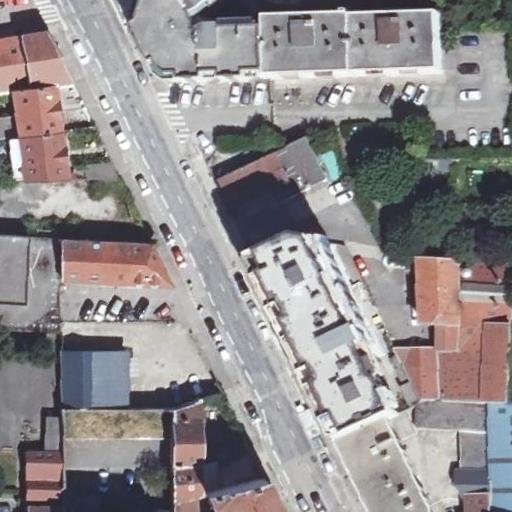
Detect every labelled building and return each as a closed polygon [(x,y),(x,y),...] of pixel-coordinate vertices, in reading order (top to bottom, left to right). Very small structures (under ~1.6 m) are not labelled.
[(271,78),(270,26),(217,27),(213,29),(208,32),(201,16),(206,12),(220,0),(148,0),(148,1),(149,1),(143,20),(142,20),(140,26),(142,31),(143,30),(150,43),(149,44),(150,47),(151,47),(152,47),(153,47),(155,51),(156,54),(155,55),(154,56),(156,59),(157,59),(164,72),(162,73),(164,76),(173,82),(178,81),(178,80),(184,80),(184,81),(189,81),(189,80),(207,79),(207,80),(230,80),(230,79),(248,78),(248,79),(253,79),(253,78),(265,78),(265,79),(271,78)] [(246,0),(253,13),(262,9),(257,0),(246,0)] [(406,74),(443,73),(443,70),(457,70),(457,42),(443,42),(442,20),(442,13),(289,17),(269,18),(270,26),(271,78),(274,79),(275,79),(274,76),(279,76),(279,77),(284,76),(284,78),(286,78),(286,79),(287,79),(286,78),(308,77),(308,78),(308,77),(311,77),(311,76),(318,76),(318,77),(320,77),(320,78),(321,78),(321,77),(393,75),(396,75),(396,73),(403,73),(403,75),(405,75),(406,75),(406,74)] [(0,91),(13,90),(13,88),(54,83),(55,86),(73,83),(72,79),(72,78),(59,50),(49,30),(0,39),(0,91)] [(19,133),(61,130),(58,110),(55,86),(54,83),(13,88),(13,90),(19,133)] [(24,179),(67,177),(64,153),(61,130),(19,133),(24,179)] [(288,198),(329,178),(308,138),(267,157),(282,187),(288,198)] [(440,155),(424,156),(424,165),(441,165),(440,155)] [(282,187),(267,157),(223,179),(237,208),(282,187)] [(87,179),(120,181),(112,162),(86,165),(87,179)] [(448,186),(424,187),(424,204),(449,204),(448,186)] [(0,328),(61,332),(61,323),(61,277),(60,237),(0,233),(0,328)] [(340,442),(391,418),(399,414),(322,249),(323,240),(298,235),(253,257),(253,260),(340,442)] [(61,277),(169,281),(149,241),(127,240),(60,237),(61,277)] [(348,244),(337,242),(354,281),(363,277),(348,244)] [(423,403),(428,400),(490,402),(511,403),(511,381),(511,264),(410,254),(409,267),(423,268),(424,322),(489,324),(488,346),(425,348),(397,349),(399,353),(412,381),(423,403)] [(489,324),(424,322),(425,348),(488,346),(489,324)] [(62,408),(127,409),(126,349),(62,349),(62,408)] [(412,381),(399,353),(390,358),(403,386),(412,381)] [(418,406),(423,403),(412,381),(403,386),(413,408),(418,406)] [(171,437),(171,465),(198,464),(197,400),(170,409),(171,437)] [(423,403),(418,406),(418,428),(463,428),(465,472),(493,472),(490,402),(428,400),(423,403)] [(511,511),(511,402),(511,403),(490,402),(493,472),(494,511),(511,511)] [(61,417),(62,436),(135,437),(171,437),(170,409),(149,409),(127,409),(62,408),(61,417)] [(45,449),(62,449),(62,436),(61,417),(46,416),(45,449)] [(435,511),(391,418),(340,442),(348,457),(351,455),(365,482),(360,485),(373,511),(435,511)] [(63,511),(63,495),(62,452),(26,452),(26,511),(63,511)] [(172,499),(199,492),(198,464),(171,465),(172,499)] [(494,511),(493,472),(465,472),(459,473),(459,484),(470,502),(470,511),(494,511)] [(279,511),(264,481),(262,476),(207,490),(217,511),(198,511),(199,506),(199,492),(172,499),(172,509),(171,511),(279,511)] [(100,511),(100,495),(63,495),(63,511),(100,511)]
